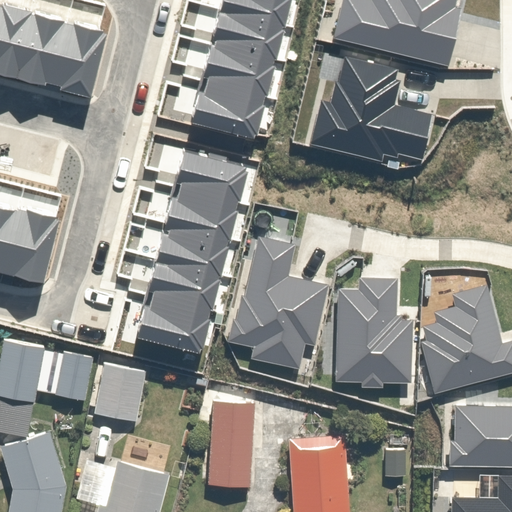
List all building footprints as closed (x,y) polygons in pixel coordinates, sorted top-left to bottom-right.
[(44,337),(1,330),(0,337),(0,392),(35,398),(44,337)] [(91,349),(56,345),(50,390),(85,395),(91,349)] [(143,364),(99,358),(93,406),(136,413),(143,364)] [(218,422),(209,421),(206,447),(246,450),(251,405),(220,402),(218,422)] [(56,511),(62,478),(45,425),(0,441),(0,452),(9,477),(3,511),(56,511)] [(345,511),(340,429),(285,433),(289,511),(345,511)] [(156,511),(170,467),(115,450),(95,511),(156,511)] [(511,511),(511,472),(501,472),(501,495),(455,494),(454,511),(511,511)]
